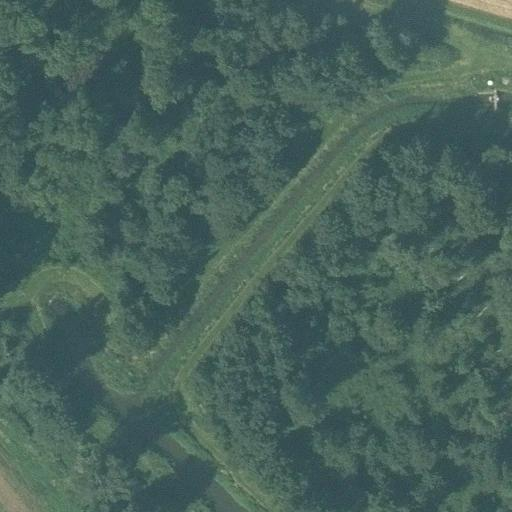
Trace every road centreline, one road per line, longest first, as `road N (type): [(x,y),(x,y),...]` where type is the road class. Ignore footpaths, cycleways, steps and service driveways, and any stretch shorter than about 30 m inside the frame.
road 1 (track): [(0,307),(36,277),(72,279),(121,361),(134,363),(331,126),(383,88),(511,70)]
road 2 (track): [(511,120),(388,131),(353,162),(158,398),(261,511)]
road 3 (track): [(323,0),(511,64)]
